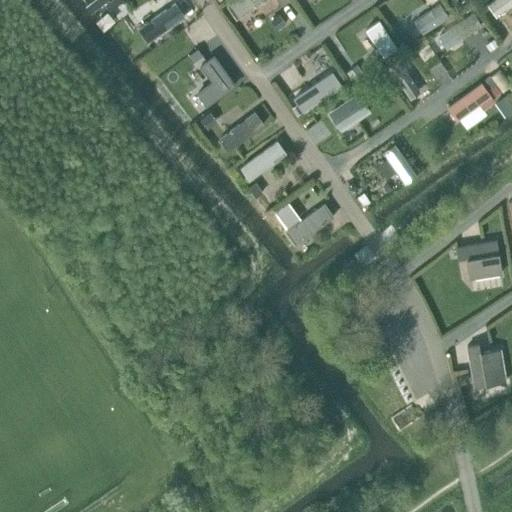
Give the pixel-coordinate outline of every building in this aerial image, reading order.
[(122,0),(109,0),(105,3),(110,10),(123,0),(122,0)] [(142,34),(176,7),(170,0),(155,0),(131,19),(142,34)] [(228,0),(238,15),(259,0),(228,0)] [(435,0),(411,0),(424,19),(440,7),(435,0)] [(498,17),(511,5),(511,0),(488,0),(486,2),(498,17)] [(448,51),(483,25),(471,8),(436,34),(448,51)] [(286,23),(278,13),(270,19),(278,30),(286,23)] [(366,22),(351,32),(370,59),(385,48),(366,22)] [(410,33),(400,40),(405,47),(415,40),(410,33)] [(498,44),(494,38),(485,44),(489,50),(498,44)] [(419,86),(401,60),(390,67),(409,94),(419,86)] [(307,63),(290,75),(310,103),(327,91),(307,63)] [(351,80),(362,73),(356,63),(345,70),(351,80)] [(234,85),(225,71),(189,97),(198,110),(234,85)] [(496,85),(489,75),(482,81),(489,90),(496,85)] [(377,87),(385,82),(381,76),(373,81),(377,87)] [(454,121),(492,95),(481,80),(444,106),(454,121)] [(370,112),(358,93),(328,113),(342,132),(370,112)] [(302,113),(297,105),(291,108),(297,116),(302,113)] [(230,149),(267,122),(256,108),(219,135),(230,149)] [(252,176),(287,150),(276,136),(242,162),(252,176)] [(418,171),(398,142),(383,153),(403,182),(418,171)] [(263,192),(256,181),(248,187),(256,197),(263,192)] [(369,201),(363,191),(356,196),(362,205),(369,201)] [(299,242),(336,217),(324,199),(287,224),(299,242)] [(292,215),(284,205),(269,216),(277,226),(292,215)] [(501,272),(496,240),(456,247),(458,259),(466,257),(470,277),(501,272)] [(377,307),(386,300),(372,281),(362,288),(377,307)] [(367,314),(377,307),(362,288),(353,295),(367,314)] [(358,321),(367,314),(353,295),(343,302),(358,321)] [(480,352),(478,343),(467,345),(474,386),(505,381),(499,349),(480,352)]
